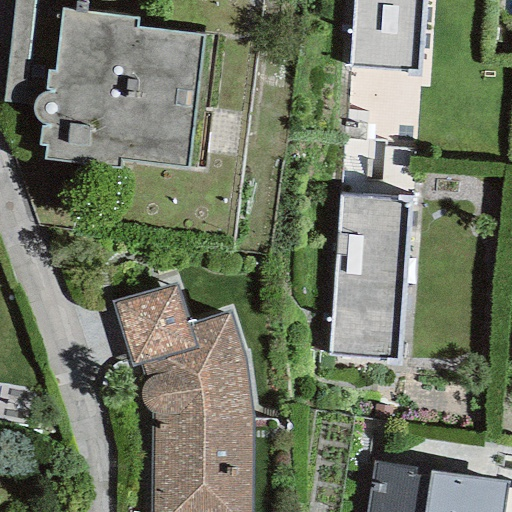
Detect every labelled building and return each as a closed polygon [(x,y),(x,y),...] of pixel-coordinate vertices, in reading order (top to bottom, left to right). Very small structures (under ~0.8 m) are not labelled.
[(13,0),(2,98),(32,100),(33,110),(37,117),(40,119),(37,140),(44,141),(41,155),(118,160),(119,153),(187,160),(201,27),(136,19),(137,12),(74,4),(74,0),(13,0)] [(351,0),(347,64),(404,67),(404,71),(420,72),(424,0),(351,0)] [(396,194),(338,190),(327,352),(384,356),(384,359),(400,360),(411,189),(397,188),(396,194)] [(176,278),(111,299),(132,366),(140,363),(143,377),(141,379),(138,384),(138,395),(141,402),(147,409),(151,409),(150,511),(249,511),(249,406),(239,348),(227,309),(186,322),(176,278)] [(503,511),(509,479),(374,459),(365,511),(503,511)]
